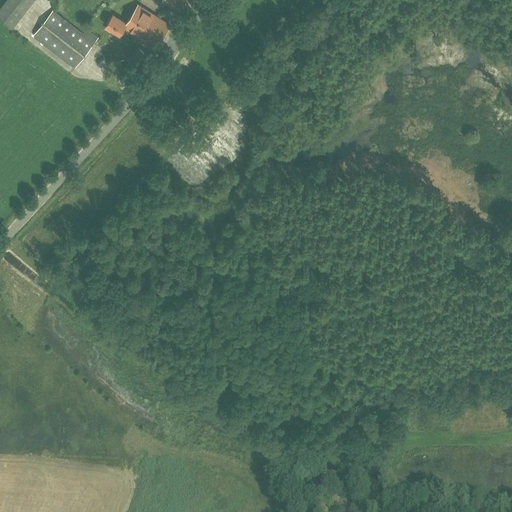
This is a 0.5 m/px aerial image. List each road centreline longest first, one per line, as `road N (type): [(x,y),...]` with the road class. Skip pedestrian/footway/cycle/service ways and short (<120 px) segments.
road 1 (unclassified): [(0,244),(213,0)]
road 2 (track): [(227,421),(4,239)]
